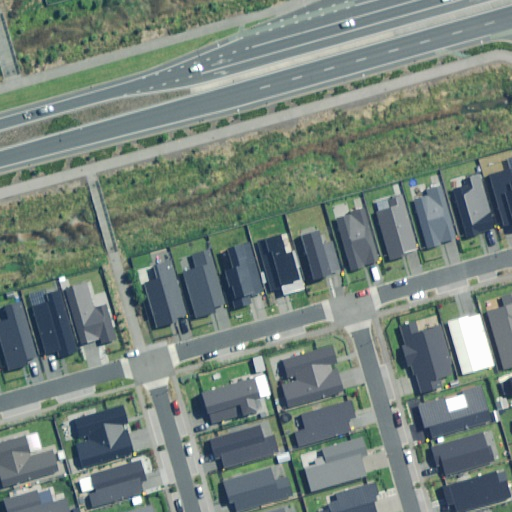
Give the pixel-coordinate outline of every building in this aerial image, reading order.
[(511,163),(511,169),(493,174),(508,225),(511,223),(511,158),(511,159),(511,163)] [(469,183),(454,187),(468,235),(482,231),(482,230),(496,226),(481,172),(467,176),(469,183)] [(430,193),(415,198),(429,246),(443,242),(443,240),(457,236),(442,184),(428,188),(430,193)] [(392,206),(378,210),(391,258),(409,253),(408,249),(418,246),(404,194),(390,198),(392,206)] [(353,212),(337,216),(352,269),(366,265),(365,263),(380,259),(365,205),(352,209),(353,212)] [(318,228),(301,232),(313,277),(339,270),(331,241),(322,243),(318,228)] [(283,232),(259,239),(273,288),(284,285),(286,292),(305,286),(294,248),(288,249),(283,232)] [(265,290),(250,240),(230,246),(235,265),(227,268),(232,283),(234,283),(238,294),(233,296),(236,306),(252,302),(250,294),(265,290)] [(226,302),(211,248),(193,253),(197,266),(184,270),(197,316),(217,310),(216,305),(226,302)] [(187,313),(172,259),(156,263),(159,276),(145,280),(158,325),(178,319),(177,316),(187,313)] [(87,281),(66,287),(82,342),(101,337),(103,341),(117,338),(107,303),(94,306),(87,281)] [(60,354),(78,349),(61,288),(48,291),(50,300),(33,305),(46,352),(59,349),(60,354)] [(506,305),(489,309),(505,367),(511,365),(511,292),(503,295),(506,305)] [(37,355),(21,300),(6,304),(9,317),(0,320),(0,332),(10,368),(28,363),(27,357),(37,355)] [(469,315),(450,320),(464,372),(495,364),(481,313),(470,317),(469,315)] [(416,320),(401,324),(406,344),(404,345),(410,364),(412,364),(414,373),(418,372),(423,390),(444,385),(441,376),(454,372),(440,324),(419,330),(416,320)] [(333,344),(284,358),(289,376),(297,374),(298,379),(284,383),(290,405),(345,390),(339,368),(333,369),(331,364),(338,362),(333,344)] [(204,390),(213,423),(259,410),(255,397),(262,395),(256,375),(204,390)] [(511,393),(511,379),(503,382),(507,395),(511,393)] [(465,391),(420,404),(426,426),(431,424),(434,436),(493,419),(483,384),(464,389),(465,391)] [(296,431),(300,445),(352,430),(349,418),(357,415),(352,398),(303,412),(307,428),(296,431)] [(123,404),(75,417),(80,436),(89,434),(90,439),(78,443),(84,466),(135,452),(127,422),(128,422),(123,404)] [(261,424),(211,438),(216,457),(223,455),(226,466),(279,451),(274,434),(265,436),(261,424)] [(485,431),(432,446),(438,465),(445,463),(448,474),(496,460),(491,445),(489,445),(485,431)] [(26,434),(0,441),(0,470),(4,485),(59,470),(54,449),(32,455),(26,434)] [(306,467),(312,489),(367,473),(362,455),(369,453),(364,436),(323,447),(326,456),(316,458),(317,464),(306,467)] [(289,452),(277,455),(279,462),(291,459),(289,452)] [(90,493),(94,506),(144,491),(141,481),(147,479),(141,459),(92,473),(98,491),(90,493)] [(271,467),(225,480),(231,501),(236,500),(239,510),(294,494),(288,475),(275,479),(271,467)] [(498,470),(445,485),(450,503),(456,501),(459,511),(511,496),(511,491),(509,480),(501,482),(498,470)] [(319,511),(378,511),(375,500),(381,498),(376,481),(337,492),(339,500),(329,502),(331,508),(319,511)] [(38,489),(5,498),(8,511),(70,511),(66,497),(53,500),(50,489),(39,492),(38,489)]
